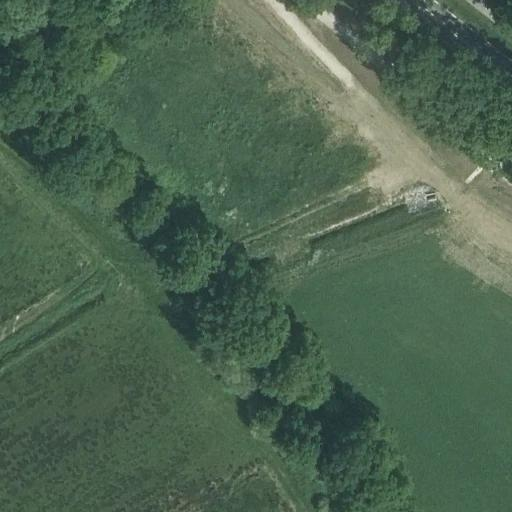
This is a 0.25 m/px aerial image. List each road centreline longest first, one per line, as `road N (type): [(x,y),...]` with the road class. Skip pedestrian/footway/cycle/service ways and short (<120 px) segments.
road 1 (track): [(385,511),(229,290)]
road 2 (primary): [(511,76),(412,0)]
